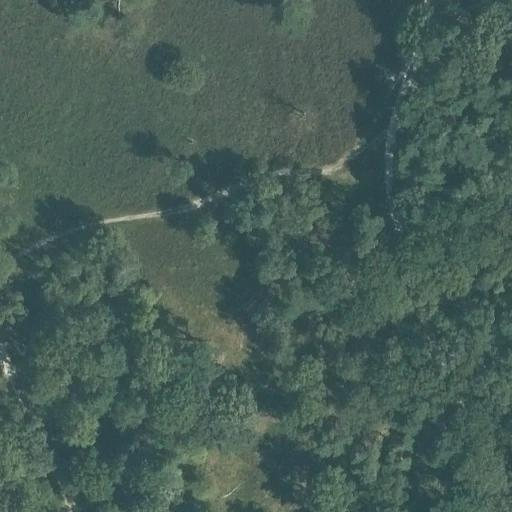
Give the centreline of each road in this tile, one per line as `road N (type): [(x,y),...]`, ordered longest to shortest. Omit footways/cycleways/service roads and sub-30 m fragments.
road 1 (track): [(0,262),(69,228),(180,210),(280,176),(388,176)]
road 2 (track): [(73,511),(0,346)]
